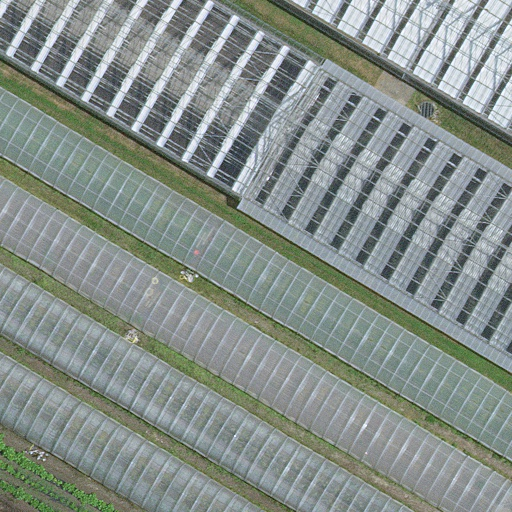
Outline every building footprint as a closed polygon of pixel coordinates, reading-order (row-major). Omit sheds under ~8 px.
[(511,191),(191,0),(0,0),(0,56),(511,363),(511,191)] [(511,0),(261,0),(511,148),(511,0)] [(511,394),(0,90),(0,158),(511,463),(511,394)] [(0,246),(446,511),(511,511),(511,482),(0,177),(0,246)] [(411,511),(0,266),(0,336),(294,511),(411,511)] [(0,423),(149,511),(264,511),(0,354),(0,423)] [(119,511),(0,440),(0,492),(33,511),(119,511)]
